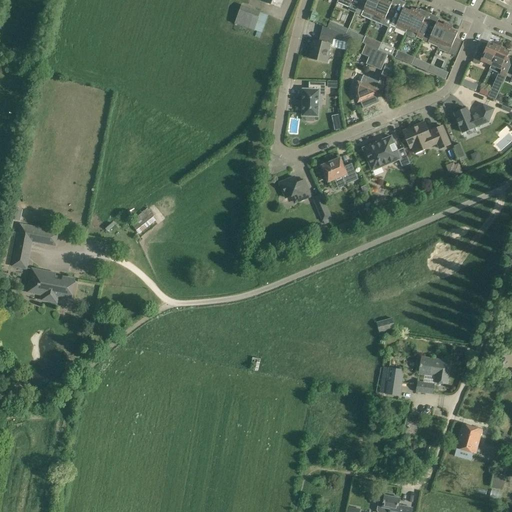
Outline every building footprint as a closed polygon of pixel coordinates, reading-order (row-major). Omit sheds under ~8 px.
[(262,0),(262,2),(280,9),(283,0),(262,0)] [(349,10),(356,13),(361,0),(338,0),(338,3),(350,8),(349,10)] [(372,21),(381,0),(361,0),(356,13),(372,21)] [(386,0),(381,0),(372,21),(389,28),(390,26),(394,15),(396,12),(390,9),(392,4),(386,1),(386,0)] [(254,31),(261,12),(241,5),(235,24),(254,31)] [(394,15),(390,26),(406,33),(408,30),(416,11),(412,9),(411,11),(404,8),(402,14),(396,12),(394,15)] [(416,11),(408,30),(406,33),(408,37),(412,38),(417,38),(423,40),(427,29),(430,23),(424,21),(427,12),(420,9),(419,12),(416,11)] [(312,12),(310,21),(316,23),(319,14),(312,12)] [(439,47),(449,25),(445,23),(444,26),(437,23),(433,32),(427,29),(423,40),(439,47)] [(456,38),(459,32),(452,29),(453,27),(449,25),(439,47),(438,49),(456,56),(462,41),(456,38)] [(344,36),(348,29),(342,26),(339,34),(344,36)] [(357,33),(348,29),(344,36),(352,39),(353,40),(357,33)] [(332,38),(321,35),(320,42),(315,40),(310,59),(327,63),(330,52),(329,52),(330,45),(333,45),(334,40),(342,42),(344,36),(339,34),(334,31),(332,38)] [(374,39),(371,46),(380,50),(383,43),(374,39)] [(393,56),(396,49),(383,43),(380,50),(393,56)] [(380,69),(387,53),(365,44),(361,53),(369,56),(366,63),(380,69)] [(491,66),(500,47),(494,44),(493,47),(488,44),(484,54),(478,51),(473,62),(480,65),(481,61),(491,66)] [(510,51),(500,47),(491,66),(492,66),(490,69),(498,73),(495,80),(503,84),(506,76),(511,65),(505,63),(510,51)] [(388,81),(393,68),(386,65),(381,78),(388,81)] [(377,89),(379,82),(364,76),(361,82),(360,86),(356,84),(355,90),(355,95),(356,100),(359,99),(361,102),(363,109),(379,102),(377,96),(375,92),(377,89)] [(477,90),(479,83),(466,79),(463,85),(477,90)] [(319,95),(325,95),(326,83),(310,83),(310,90),(304,90),(303,116),(307,116),(306,122),(315,122),(315,116),(319,117),(319,95)] [(491,91),(482,87),(479,93),(489,97),(491,91)] [(490,119),(494,109),(483,105),(480,113),(471,117),(468,108),(455,114),(463,133),(476,128),(475,126),(490,119)] [(333,115),(337,130),(346,128),(342,113),(333,115)] [(411,148),(420,145),(422,151),(432,147),(432,146),(438,144),(440,149),(450,145),(443,126),(432,131),(434,134),(430,136),(425,123),(404,132),(411,148)] [(404,148),(398,151),(392,137),(363,149),(373,171),(399,160),(403,167),(411,164),(404,148)] [(346,184),(358,179),(352,165),(344,168),(341,158),(322,166),(326,175),(324,175),(326,181),(328,181),(329,182),(335,180),(338,189),(346,186),(346,184)] [(462,171),(459,162),(449,165),(452,175),(462,171)] [(280,184),(286,198),(293,196),(296,203),(312,196),(305,180),(297,183),(295,177),(280,184)] [(323,221),(325,224),(332,221),(331,218),(321,196),(314,199),(323,221)] [(9,219),(20,221),(23,210),(12,208),(9,219)] [(139,234),(157,220),(147,209),(130,223),(139,234)] [(27,269),(32,241),(56,246),(58,232),(21,225),(13,266),(27,269)] [(255,251),(264,256),(269,245),(260,241),(255,251)] [(46,301),(57,303),(58,296),(72,299),(75,280),(63,277),(63,280),(55,279),(56,274),(33,269),(28,292),(47,296),(46,301)] [(393,318),(377,323),(379,333),(396,328),(393,318)] [(436,375),(435,382),(448,384),(451,362),(422,357),(420,373),(436,375)] [(259,373),(261,361),(253,358),(250,371),(259,373)] [(403,384),(404,370),(389,368),(385,394),(399,396),(402,384),(403,384)] [(418,382),(417,392),(433,394),(434,384),(418,382)] [(482,429),(462,423),(456,448),(457,448),(454,456),(471,461),(473,453),(475,453),(482,429)] [(511,437),(503,435),(499,449),(511,452),(511,438),(511,437)] [(503,491),(506,478),(494,475),(491,488),(503,491)] [(502,492),(493,489),(490,497),(500,500),(502,492)] [(399,505),(400,498),(393,497),(394,494),(381,491),(377,510),(378,511),(411,511),(412,508),(399,505)]
